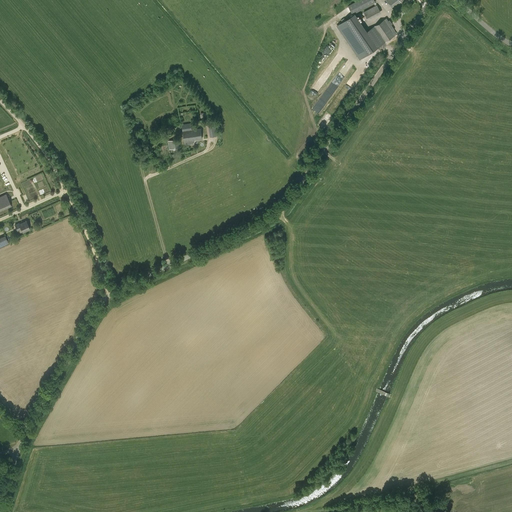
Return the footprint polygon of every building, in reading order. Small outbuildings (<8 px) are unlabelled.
[(353,14),(375,2),(373,0),(359,0),(348,6),(353,14)] [(385,0),(386,0),(397,13),(405,7),(402,3),(406,0),(407,0),(408,0),(385,0)] [(364,11),(368,20),(378,15),(377,12),(381,10),(378,4),(364,11)] [(359,58),(396,32),(391,25),(389,26),(386,23),(389,21),(387,18),(367,31),(355,14),(338,25),(359,58)] [(183,127),(185,145),(193,144),(193,141),(195,141),(195,140),(202,139),(201,129),(194,130),(194,129),(192,129),(191,124),(186,124),(187,126),(183,127)] [(208,137),(218,135),(216,125),(206,126),(208,137)] [(172,149),(180,148),(178,139),(170,140),(172,149)] [(0,210),(11,206),(6,194),(0,197),(0,210)] [(15,225),(17,231),(21,229),(23,232),(30,229),(26,221),(19,224),(19,223),(15,225)] [(0,237),(0,246),(8,243),(5,235),(0,237)]
